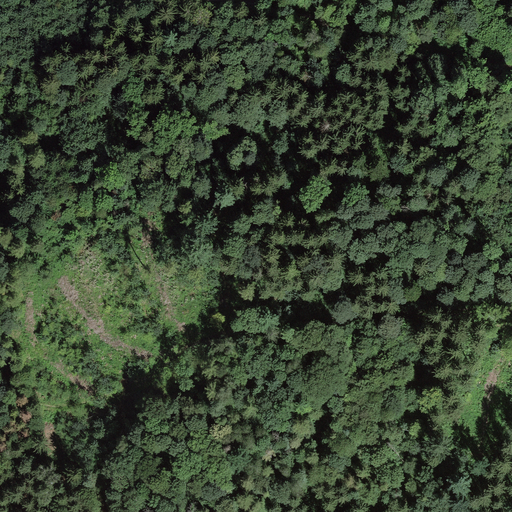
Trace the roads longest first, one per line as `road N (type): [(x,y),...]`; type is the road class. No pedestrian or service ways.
road 1 (track): [(511,68),(233,0)]
road 2 (track): [(262,328),(511,309)]
